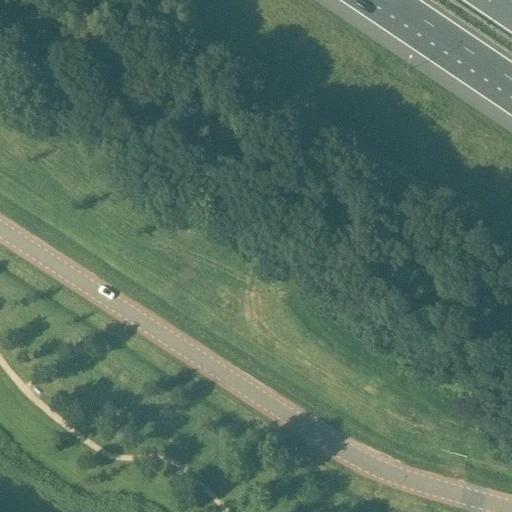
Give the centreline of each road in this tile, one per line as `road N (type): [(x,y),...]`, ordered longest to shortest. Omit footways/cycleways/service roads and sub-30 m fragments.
road 1 (tertiary): [(511,511),(347,455),(0,228)]
road 2 (motorway): [(392,0),(511,80)]
